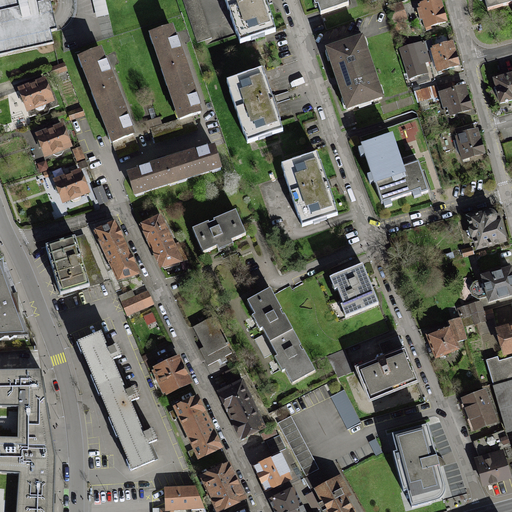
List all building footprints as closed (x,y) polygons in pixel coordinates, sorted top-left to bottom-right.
[(51,0),(0,0),(0,52),(54,42),(52,32),(57,31),(51,0)] [(210,39),(197,0),(183,0),(198,43),(210,39)] [(277,32),(264,0),(225,0),(242,44),(277,32)] [(311,0),(313,4),(317,3),(320,15),(349,5),(347,0),(311,0)] [(449,25),(441,0),(436,0),(419,5),(426,31),(449,25)] [(511,4),(510,0),(484,0),(487,10),(511,4)] [(407,22),(402,4),(389,8),(394,26),(407,22)] [(187,68),(173,25),(149,34),(163,76),(187,68)] [(429,50),(448,44),(445,34),(420,42),(423,52),(429,50)] [(361,36),(324,49),(346,112),(383,99),(361,36)] [(431,75),(423,52),(420,42),(400,49),(411,82),(431,75)] [(462,70),(453,43),(448,44),(429,50),(438,78),(462,70)] [(117,88),(101,48),(77,57),(93,97),(117,88)] [(64,71),(62,64),(47,69),(50,76),(64,71)] [(202,111),(187,68),(163,76),(177,119),(193,114),(202,111)] [(262,68),(226,80),(248,143),(284,131),(262,68)] [(498,107),(511,102),(511,77),(510,69),(489,75),(498,107)] [(51,101),(43,78),(15,88),(23,111),(51,101)] [(449,83),(437,87),(441,100),(443,107),(447,106),(450,116),(474,109),(466,85),(451,89),(449,83)] [(416,107),(441,100),(437,87),(412,94),(416,107)] [(134,133),(117,88),(93,97),(110,143),(134,133)] [(80,110),(66,114),(68,121),(82,117),(80,110)] [(19,112),(12,114),(15,126),(22,124),(19,112)] [(198,127),(193,114),(177,119),(150,128),(154,142),(198,127)] [(461,162),(486,154),(479,129),(473,130),(470,119),(450,125),(461,162)] [(69,146),(62,124),(34,134),(41,156),(69,146)] [(134,133),(110,143),(115,156),(139,147),(134,133)] [(404,169),(392,134),(358,146),(380,209),(428,192),(419,164),(404,169)] [(168,159),(176,184),(221,170),(213,145),(168,159)] [(79,148),(70,150),(74,160),(82,158),(79,148)] [(317,154),(281,166),(302,227),(337,216),(317,154)] [(126,172),(133,197),(176,184),(168,159),(126,172)] [(79,169),(52,178),(61,205),(88,196),(79,169)] [(101,189),(93,192),(97,205),(105,202),(101,189)] [(244,236),(234,211),(191,229),(201,254),(244,236)] [(476,252),(506,244),(499,220),(493,212),(483,213),(464,218),(466,226),(463,231),(464,238),(472,238),(476,252)] [(160,216),(138,226),(148,248),(170,238),(160,216)] [(114,222),(92,231),(103,257),(125,248),(114,222)] [(84,235),(44,247),(59,296),(103,281),(84,235)] [(404,236),(388,241),(391,250),(407,245),(404,236)] [(176,251),(170,238),(148,248),(160,273),(187,260),(182,249),(176,251)] [(136,276),(125,248),(103,257),(114,285),(136,276)] [(472,256),(470,250),(460,252),(462,259),(472,256)] [(0,338),(27,337),(1,265),(0,265),(0,338)] [(379,305),(363,265),(333,277),(348,317),(379,305)] [(511,296),(511,274),(510,267),(481,275),(482,280),(474,282),(470,287),(472,295),(478,298),(485,296),(488,304),(511,296)] [(291,329),(270,289),(247,301),(268,342),(291,329)] [(131,290),(118,296),(128,317),(152,306),(145,292),(134,297),(131,290)] [(480,311),(478,302),(459,307),(461,315),(480,311)] [(490,308),(480,311),(461,315),(462,318),(463,325),(493,317),(490,308)] [(213,317),(193,327),(203,348),(197,351),(205,368),(231,355),(213,317)] [(463,325),(462,318),(454,320),(459,340),(467,338),(463,325)] [(511,325),(494,330),(501,356),(511,353),(511,325)] [(314,372),(291,329),(268,342),(291,384),(314,372)] [(457,350),(448,329),(426,338),(434,359),(457,350)] [(99,333),(73,345),(92,387),(117,376),(110,362),(119,358),(114,346),(106,349),(99,333)] [(418,383),(400,337),(381,345),(386,357),(359,368),(372,401),(418,383)] [(351,370),(343,351),(328,358),(337,376),(351,370)] [(191,384),(179,357),(150,370),(162,397),(191,384)] [(496,358),(485,361),(492,388),(494,388),(506,434),(511,432),(511,358),(497,362),(496,358)] [(225,380),(238,374),(233,363),(220,369),(225,380)] [(55,511),(56,457),(42,372),(0,370),(0,409),(20,410),(18,439),(0,439),(0,475),(18,476),(16,511),(55,511)] [(124,391),(117,376),(92,387),(111,429),(135,418),(129,404),(138,400),(132,387),(124,391)] [(253,401),(242,379),(217,391),(227,413),(253,401)] [(497,422),(485,390),(459,400),(471,432),(497,422)] [(209,422),(196,396),(173,407),(174,410),(167,414),(171,423),(177,420),(184,434),(209,422)] [(265,426),(253,401),(227,413),(239,439),(265,426)] [(142,432),(135,418),(111,429),(132,474),(156,463),(148,445),(156,441),(150,429),(142,432)] [(222,448),(209,422),(184,434),(192,451),(186,454),(189,460),(196,457),(197,460),(222,448)] [(443,499),(424,426),(389,435),(407,508),(443,499)] [(274,428),(259,435),(261,440),(276,434),(274,428)] [(501,433),(474,443),(478,454),(505,444),(501,433)] [(279,435),(264,442),(268,450),(283,443),(279,435)] [(510,479),(502,450),(474,458),(482,486),(510,479)] [(278,454),(253,467),(266,492),(291,479),(278,454)] [(236,480),(228,463),(197,478),(206,495),(236,480)] [(307,478),(315,492),(321,489),(318,482),(325,479),(320,470),(307,478)] [(219,511),(246,499),(236,480),(206,495),(214,511),(219,511)] [(325,511),(356,511),(337,481),(321,489),(315,492),(325,511)] [(164,488),(164,509),(173,510),(194,510),(193,511),(202,511),(194,488),(164,488)] [(293,488),(269,499),(275,511),(290,511),(302,506),(293,488)]
